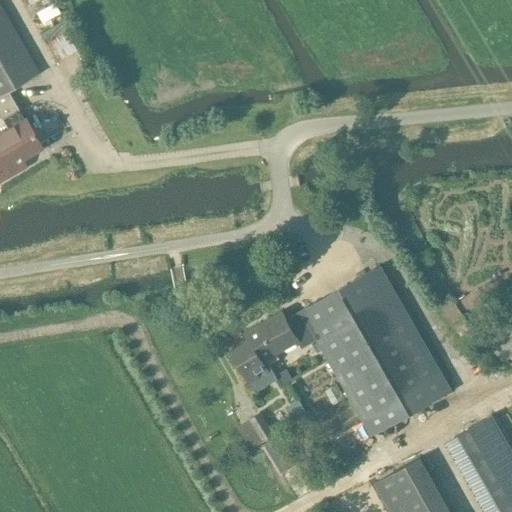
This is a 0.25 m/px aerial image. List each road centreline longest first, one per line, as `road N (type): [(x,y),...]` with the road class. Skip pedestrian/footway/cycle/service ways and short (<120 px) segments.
road 1 (track): [(238,511),(125,321),(0,339)]
road 2 (unclassified): [(275,221),(280,138),(511,106)]
